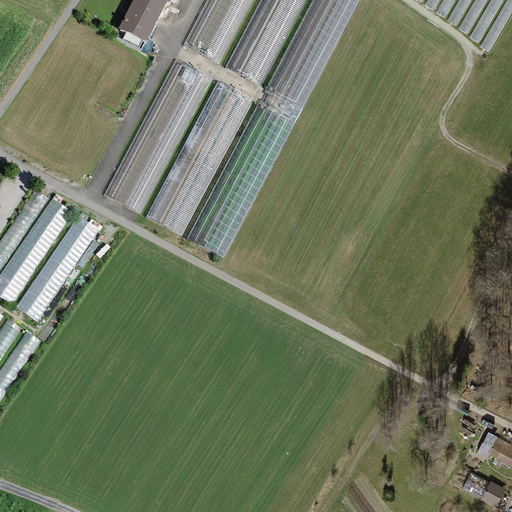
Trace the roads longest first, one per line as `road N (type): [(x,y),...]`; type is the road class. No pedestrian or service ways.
road 1 (track): [(408,0),(468,51),(470,65),(442,114),(446,137),(511,173)]
road 2 (track): [(511,244),(445,393)]
